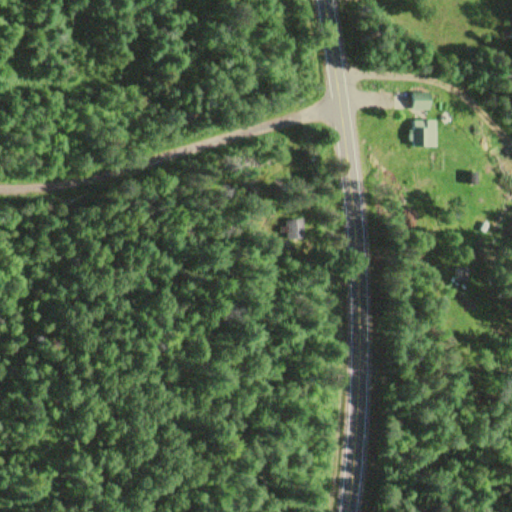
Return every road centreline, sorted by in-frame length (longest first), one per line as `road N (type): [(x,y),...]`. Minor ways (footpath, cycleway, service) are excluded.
road 1 (secondary): [(350,511),(360,312),(324,0)]
road 2 (residential): [(342,106),(56,187),(0,180)]
